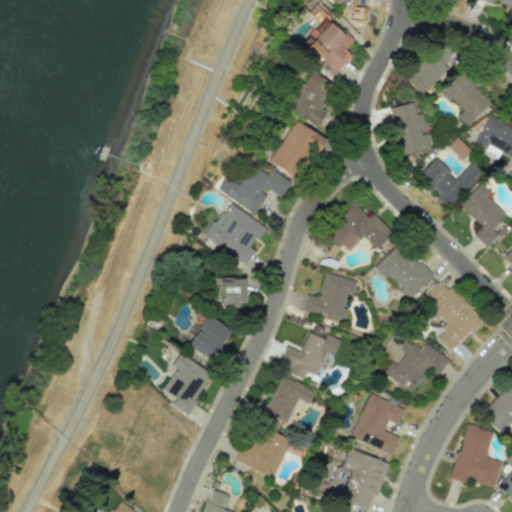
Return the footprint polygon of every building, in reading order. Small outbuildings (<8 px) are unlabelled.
[(330,0),(331,3),(347,4),(346,23),(364,23),(365,5),(371,5),(370,0),(330,0)] [(511,0),(484,0),(488,2),(489,0),(494,0),(511,9),(511,0)] [(350,56),(343,49),(350,41),(329,20),(302,49),(330,76),(350,56)] [(420,93),(456,59),(440,42),(404,76),(420,93)] [(324,111),(318,108),(331,83),(308,71),(287,110),(317,126),(324,111)] [(464,125),(488,103),(462,74),(442,92),(460,111),(456,116),(464,125)] [(388,107),(398,155),(429,149),(425,130),(424,131),(420,113),(414,114),(411,102),(388,107)] [(267,161),(294,179),(321,137),(294,120),(267,161)] [(445,147),(460,160),(469,151),(454,137),(445,147)] [(447,207),(482,170),(471,160),(454,178),(433,158),(416,176),(430,190),(430,191),(447,207)] [(251,213),(267,189),(279,197),(289,182),(270,169),(266,174),(252,165),(239,185),(225,176),(215,190),(251,213)] [(504,214),(484,196),(489,191),(479,182),(457,206),(481,227),(473,236),(485,247),(496,235),(490,229),(504,214)] [(263,227),(226,202),(202,238),(243,265),(253,250),(249,248),(263,227)] [(390,234),(371,212),(366,217),(354,205),(325,232),(344,253),(362,235),(374,248),(390,234)] [(429,276),(396,243),(372,267),(384,278),(387,275),(398,287),(394,290),(405,300),(429,276)] [(333,253),(325,250),(318,264),(333,271),(337,262),(330,259),(333,253)] [(354,281),(323,272),(316,297),(305,294),(301,308),(343,320),(346,308),(341,307),(345,293),(351,294),(354,281)] [(241,278),(216,278),(216,305),(242,304),(241,278)] [(448,352),(480,320),(439,279),(419,298),(447,327),(435,339),(448,352)] [(228,328),(204,314),(186,347),(210,360),(228,328)] [(338,339),(321,332),(320,335),(306,330),(298,352),(284,346),(278,362),(288,366),(286,373),(301,379),(304,371),(314,375),(323,352),(331,355),(338,339)] [(423,344),(419,349),(406,341),(399,351),(403,353),(395,365),(389,361),(380,374),(410,393),(426,368),(437,375),(447,359),(423,344)] [(160,390),(174,398),(169,405),(186,415),(196,400),(193,399),(209,373),(177,353),(169,365),(174,368),(160,390)] [(285,421),(295,398),(307,403),(312,390),(279,376),(264,412),(285,421)] [(389,453),(396,436),(381,431),(386,420),(395,424),(402,407),(366,394),(349,437),(389,453)] [(490,431),(463,424),(448,479),(465,483),(465,480),(491,487),(498,461),(483,457),(490,431)] [(231,461),(273,477),(288,438),(259,427),(251,448),(238,443),(231,461)] [(386,463),(346,448),(339,467),(330,464),(320,490),(369,508),(386,463)] [(200,511),(230,511),(222,509),(227,495),(209,489),(200,511)] [(133,511),(119,501),(110,511),(133,511)]
